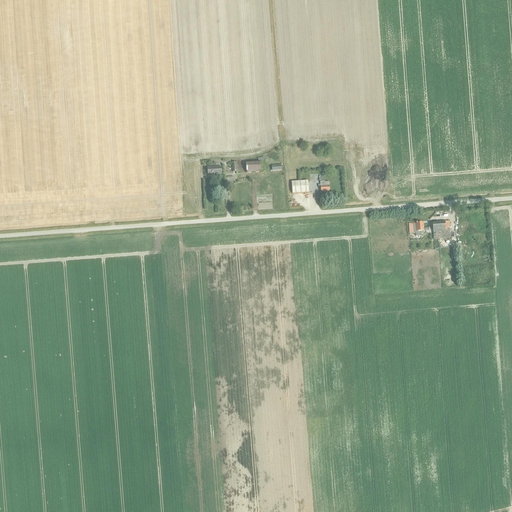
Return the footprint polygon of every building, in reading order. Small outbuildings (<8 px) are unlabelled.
[(246,164),(246,173),(265,172),(265,162),(264,162),(264,158),(258,158),(258,163),(246,164)] [(208,168),(208,176),(221,175),(221,167),(208,168)] [(291,183),(292,194),(309,193),(308,181),(291,183)] [(321,187),(321,192),(330,191),(329,182),(325,182),(320,182),(320,185),(318,185),(318,188),(321,187)] [(433,239),(450,238),(449,222),(432,223),(433,239)] [(416,224),(416,225),(413,225),(414,233),(416,233),(416,236),(421,236),(421,232),(423,232),(423,223),(416,224)]
